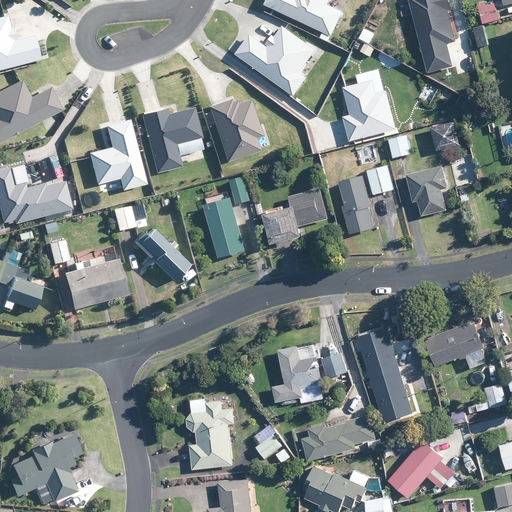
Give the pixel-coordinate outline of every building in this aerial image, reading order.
[(269,0),(267,5),(332,36),(347,3),(340,0),(269,0)] [(415,38),(416,37),(424,22),(428,25),(432,17),(429,16),(436,0),(402,0),(390,25),(415,38)] [(495,10),(494,7),(493,4),(484,6),(483,2),(475,3),(478,24),(499,20),(497,9),(495,10)] [(16,41),(9,15),(0,17),(0,69),(41,60),(35,36),(16,41)] [(472,42),(488,39),(485,24),(469,27),(472,42)] [(318,49),(286,26),(270,48),(252,35),(238,55),(296,95),(308,78),(301,73),(318,49)] [(376,34),(367,29),(361,39),(370,44),(376,34)] [(409,55),(437,69),(446,52),(417,37),(409,55)] [(377,94),(374,80),(346,87),(353,116),(346,117),(352,141),(397,130),(388,91),(377,94)] [(31,99),(23,82),(0,93),(0,142),(63,111),(51,89),(31,99)] [(262,136),(250,100),(233,105),(232,101),(210,108),(227,162),(260,151),(256,138),(262,136)] [(201,136),(194,109),(169,116),(167,110),(143,116),(157,173),(181,167),(175,143),(201,136)] [(147,184),(130,120),(107,126),(113,148),(90,154),(98,184),(120,178),(123,190),(147,184)] [(442,148),(458,144),(453,121),(429,126),(434,150),(439,148),(442,148)] [(502,139),(499,127),(490,129),(493,142),(502,139)] [(393,157),(410,153),(405,134),(386,139),(391,158),(393,157)] [(475,158),(455,162),(460,183),(480,179),(475,158)] [(365,170),(372,195),(392,189),(385,164),(365,170)] [(442,188),(445,187),(440,165),(414,171),(404,174),(411,201),(416,200),(420,216),(445,210),(440,189),(442,188)] [(0,171),(0,216),(1,221),(19,225),(73,211),(65,182),(46,187),(45,184),(27,189),(25,183),(16,185),(11,168),(0,171)] [(246,200),(248,200),(241,175),(228,179),(227,179),(230,190),(234,204),(246,200)] [(367,207),(369,206),(361,175),(339,181),(336,182),(343,205),(341,206),(348,233),(372,227),(367,207)] [(295,226),(302,224),(326,219),(319,188),(287,195),(289,206),(281,208),(260,213),(261,218),(267,243),(277,240),(298,235),(295,226)] [(243,250),(235,222),(228,196),(205,203),(201,204),(217,258),(243,250)] [(130,220),(142,217),(143,217),(139,202),(129,205),(111,210),(110,210),(115,230),(120,229),(128,226),(132,225),(131,224),(130,220)] [(43,231),(50,229),(48,223),(41,225),(43,231)] [(150,262),(169,281),(186,264),(170,249),(175,244),(169,238),(163,243),(147,227),(140,234),(139,233),(131,240),(129,242),(132,245),(146,259),(150,262)] [(18,240),(30,236),(29,231),(17,234),(18,240)] [(46,242),(51,263),(66,260),(61,239),(46,242)] [(402,244),(405,253),(412,250),(410,242),(402,244)] [(68,308),(73,307),(123,294),(115,259),(86,266),(85,260),(71,263),(72,269),(59,272),(68,308)] [(3,263),(0,262),(0,282),(0,283),(4,284),(0,294),(0,297),(1,298),(0,299),(0,305),(6,308),(9,301),(29,309),(37,286),(10,276),(13,267),(3,263)] [(486,346),(489,345),(479,318),(457,326),(453,328),(429,337),(440,364),(464,355),(483,348),(486,346)] [(401,358),(392,327),(391,326),(361,335),(388,419),(417,410),(412,393),(401,358)] [(305,357),(303,346),(303,344),(283,347),(289,375),(290,382),(277,384),(280,400),(288,399),(289,403),(300,401),(299,398),(299,395),(307,394),(307,393),(313,392),(311,383),(327,380),(326,378),(322,355),(320,355),(305,357)] [(344,353),(325,359),(331,378),(351,372),(344,353)] [(493,384),(488,385),(492,400),(484,402),(485,409),(509,402),(504,382),(493,384)] [(237,406),(232,406),(226,407),(226,399),(210,401),(211,410),(196,411),(191,417),(192,425),(196,429),(198,430),(199,430),(200,434),(201,442),(194,443),(194,446),(196,467),(236,463),(232,422),(239,422),(237,406)] [(469,421),(467,408),(451,411),(454,424),(469,421)] [(312,458),(360,445),(359,441),(380,436),(374,412),(372,413),(352,418),(352,420),(331,425),(330,422),(314,426),(316,434),(306,437),(312,458)] [(277,433),(279,431),(274,423),(258,434),(261,438),(263,442),(260,444),(269,456),(285,445),(277,433)] [(85,451),(79,438),(77,434),(65,439),(65,438),(55,443),(55,441),(36,450),(38,454),(16,465),(21,475),(13,479),(20,496),(45,484),(48,483),(56,500),(57,501),(80,490),(77,485),(71,472),(73,471),(71,466),(74,465),(78,463),(75,457),(84,453),(86,452),(85,451)] [(445,457),(427,441),(392,479),(411,497),(431,476),(444,489),(458,474),(443,460),(445,457)] [(285,461),(292,455),(286,447),(279,453),(285,461)] [(365,483),(368,478),(357,473),(354,478),(339,471),(338,473),(317,464),(307,487),(311,489),(308,496),(323,503),(323,504),(333,509),(334,508),(343,511),(347,503),(357,507),(361,498),(364,500),(370,486),(365,483)] [(376,490),(384,489),(385,489),(383,476),(373,476),(376,490)] [(255,511),(252,481),(252,477),(222,480),(223,485),(225,505),(211,506),(212,511),(199,511),(264,511),(265,511),(261,511),(255,511)] [(503,505),(511,502),(511,482),(499,485),(502,500),(503,505)] [(370,511),(396,511),(394,501),(388,502),(387,495),(385,496),(368,499),(370,511)]
